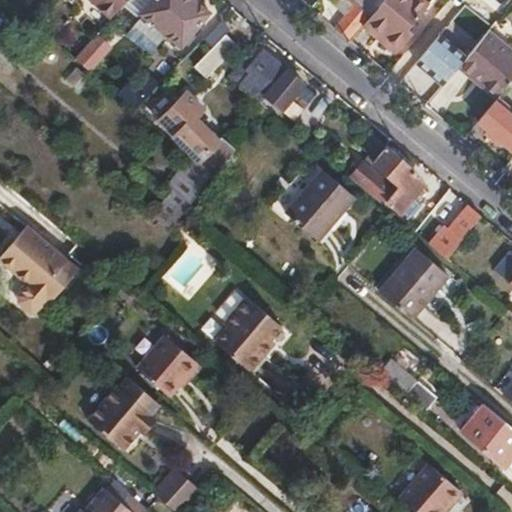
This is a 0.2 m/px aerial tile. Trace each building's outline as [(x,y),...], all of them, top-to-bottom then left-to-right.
[(91,0),(110,16),(125,0),(91,0)] [(152,22),(172,0),(147,0),(138,11),(152,22)] [(209,13),(193,0),(172,0),(152,22),(172,39),(181,28),(189,35),(209,13)] [(348,16),(337,30),(350,41),(379,6),(384,0),(334,0),(332,2),(348,16)] [(429,6),(421,0),(384,0),(379,6),(381,8),(369,23),(399,49),(411,35),(407,32),(429,6)] [(429,31),(409,56),(422,67),(426,62),(443,77),(466,49),(452,37),(464,21),(445,6),(426,28),(429,31)] [(180,46),(189,35),(181,28),(172,39),(180,46)] [(223,67),(244,45),(229,32),(208,53),(223,67)] [(511,53),(489,33),(461,67),(498,99),(511,83),(511,53)] [(87,67),(106,46),(94,35),(74,56),(87,67)] [(282,107),(302,82),(262,48),(249,62),(255,68),(247,76),(282,107)] [(255,68),(249,62),(244,58),(237,67),(247,76),(255,68)] [(451,115),(472,83),(451,70),(431,102),(451,115)] [(187,93),(160,122),(193,156),(199,162),(220,141),(199,120),(206,113),(187,93)] [(511,115),(496,102),(480,122),(511,149),(511,115)] [(446,255),(481,216),(468,204),(459,215),(413,177),(417,172),(387,146),(373,161),(398,183),(382,202),(399,216),(404,211),(430,233),(440,221),(443,224),(429,241),(446,255)] [(193,201),(215,175),(199,162),(193,156),(171,182),(175,185),(193,201)] [(392,186),(370,165),(365,161),(352,176),(360,183),(380,200),(392,186)] [(315,237),(353,192),(321,166),(284,211),(315,237)] [(193,201),(175,185),(168,193),(187,209),(193,201)] [(187,209),(168,193),(150,214),(169,231),(187,209)] [(50,299),(79,266),(26,222),(0,251),(0,257),(27,280),(18,291),(18,299),(30,309),(37,308),(47,297),(50,299)] [(409,317),(448,273),(416,245),(377,289),(409,317)] [(186,247),(159,276),(179,294),(206,265),(186,247)] [(511,253),(509,251),(494,269),(511,284),(511,253)] [(234,287),(195,329),(243,373),(282,332),(234,287)] [(170,394),(197,363),(166,334),(138,365),(170,394)] [(414,377),(424,366),(403,349),(394,361),(414,377)] [(403,394),(413,378),(389,361),(378,376),(403,394)] [(164,404),(131,376),(122,386),(120,385),(82,429),(119,460),(135,441),(138,445),(160,419),(155,414),(164,404)] [(423,411),(435,397),(415,381),(404,395),(423,411)] [(511,404),(511,381),(500,395),(511,404)] [(503,465),(511,454),(511,426),(496,412),(473,439),(503,465)] [(418,511),(438,511),(461,487),(430,461),(399,496),(418,511)] [(172,468),(149,492),(170,511),(172,511),(194,489),(172,468)] [(140,511),(144,507),(114,482),(109,488),(106,486),(84,511),(82,511),(80,510),(78,511),(140,511)]
